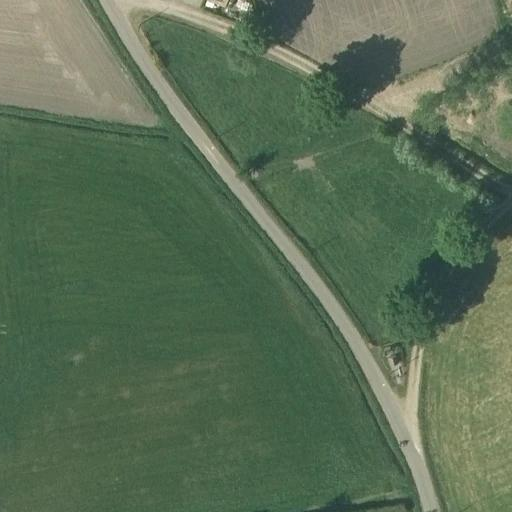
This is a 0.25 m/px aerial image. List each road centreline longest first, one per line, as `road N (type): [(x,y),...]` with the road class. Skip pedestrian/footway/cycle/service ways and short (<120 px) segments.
road 1 (unclassified): [(103,0),(156,84),(352,332),(432,511)]
road 2 (track): [(511,194),(343,82),(146,0)]
road 3 (track): [(406,442),(423,322),(443,274),(511,198)]
